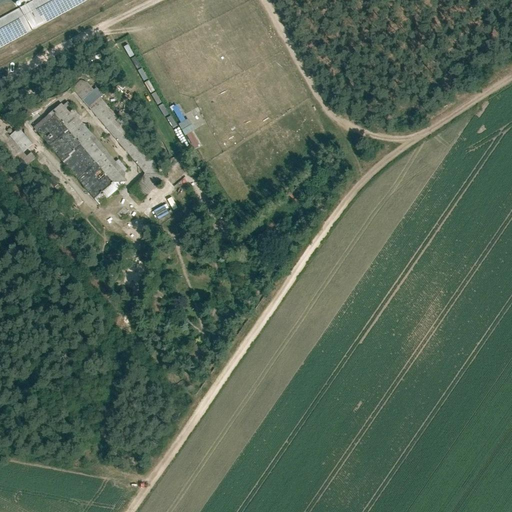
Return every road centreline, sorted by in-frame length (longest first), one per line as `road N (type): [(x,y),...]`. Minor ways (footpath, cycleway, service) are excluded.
road 1 (track): [(128,511),(363,180),(511,76)]
road 2 (track): [(413,138),(335,120),(264,0)]
road 3 (track): [(154,475),(108,464),(99,450),(125,314)]
road 4 (track): [(353,128),(491,0)]
road 5 (track): [(0,81),(147,0)]
